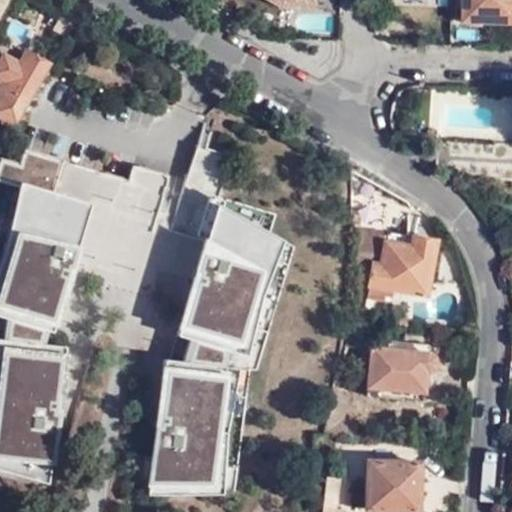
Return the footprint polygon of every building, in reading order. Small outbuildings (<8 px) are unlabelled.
[(511,22),(511,0),(459,0),(458,20),(511,22)] [(0,113),(17,122),(49,62),(25,48),(18,61),(2,54),(0,57),(0,74),(5,78),(0,86),(0,113)] [(511,130),(511,90),(431,91),(431,131),(511,130)] [(231,156),(197,145),(186,180),(171,230),(153,226),(167,176),(132,166),(128,179),(20,149),(17,162),(0,157),(0,239),(3,240),(1,254),(0,255),(0,316),(3,318),(0,336),(0,470),(48,485),(60,353),(39,351),(65,273),(154,297),(157,270),(194,281),(171,360),(164,360),(146,495),(222,494),(224,434),(237,369),(225,366),(227,351),(245,356),(260,294),(282,239),(221,206),(222,201),(217,199),(231,156)] [(348,222),(348,211),(339,210),(339,222),(348,222)] [(378,259),(382,237),(383,230),(360,226),(354,256),(367,260),(368,258),(378,259)] [(383,230),(382,237),(402,241),(403,230),(385,227),(383,230)] [(402,241),(382,237),(378,259),(368,258),(367,260),(361,292),(380,294),(380,290),(387,291),(389,284),(422,289),(432,236),(403,230),(402,241)] [(224,434),(222,494),(234,494),(249,370),(257,370),(294,247),(282,239),(260,294),(245,356),(227,351),(225,366),(237,369),(224,434)] [(388,343),(372,341),(366,391),(422,399),(426,373),(431,370),(434,364),(435,356),(432,351),(433,343),(389,337),(388,343)] [(323,427),(357,430),(358,416),(345,413),(351,386),(332,381),(323,427)] [(419,453),(405,453),(404,459),(367,456),(364,484),(351,484),(349,503),(417,507),(419,453)] [(320,511),(344,511),(345,500),(337,500),(339,475),(324,472),(320,511)]
